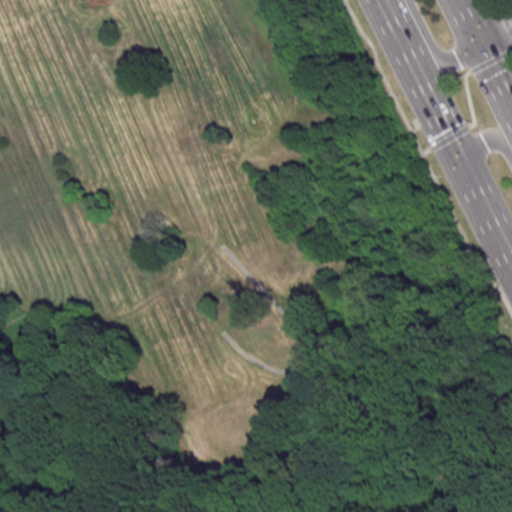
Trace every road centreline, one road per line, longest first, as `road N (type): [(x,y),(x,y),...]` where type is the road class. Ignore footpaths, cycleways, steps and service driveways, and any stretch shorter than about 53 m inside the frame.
road 1 (primary): [(378,0),(511,267)]
road 2 (primary): [(511,109),(456,0)]
